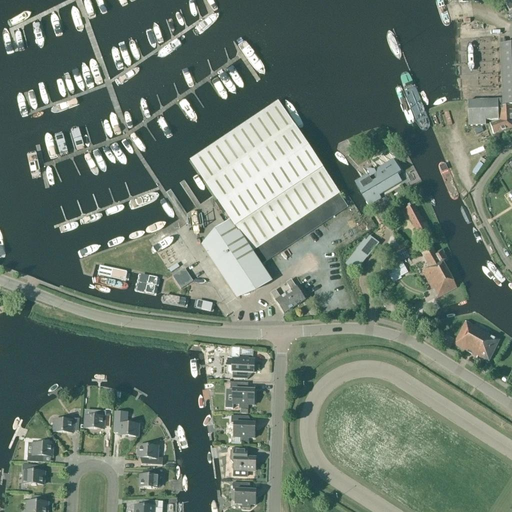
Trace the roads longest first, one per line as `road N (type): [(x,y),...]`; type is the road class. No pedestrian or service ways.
road 1 (residential): [(281,333),(119,321),(0,280)]
road 2 (residential): [(511,405),(383,333),(281,333)]
road 3 (residential): [(281,333),(274,511)]
